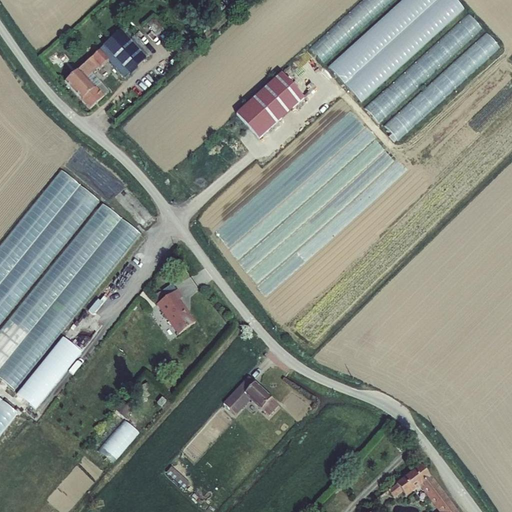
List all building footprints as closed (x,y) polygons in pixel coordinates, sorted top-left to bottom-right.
[(364,0),(311,47),(324,62),(394,0),(364,0)] [(362,103),(467,10),(457,0),(404,0),(330,67),(362,103)] [(379,122),(485,30),(473,16),(366,108),(379,122)] [(130,40),(120,30),(103,45),(129,75),(147,59),(146,58),(130,40)] [(134,36),(130,40),(146,58),(150,54),(146,49),(152,43),(141,31),(135,37),(134,36)] [(398,141),(502,48),(489,34),(385,126),(398,141)] [(90,110),(104,96),(95,87),(94,88),(85,79),(92,73),(98,68),(100,70),(102,68),(102,67),(109,61),(100,49),(64,82),(90,110)] [(305,99),(282,72),(236,114),(259,139),(305,99)] [(95,87),(104,96),(110,91),(92,73),(85,79),(94,88),(95,87)] [(61,170),(0,248),(0,328),(99,200),(61,170)] [(102,203),(0,335),(0,378),(18,392),(141,233),(102,203)] [(166,298),(177,291),(172,284),(155,296),(158,300),(164,296),(166,298)] [(166,298),(156,305),(178,335),(196,323),(180,300),(183,298),(178,290),(177,291),(166,298)] [(64,337),(18,395),(38,411),(84,353),(64,337)] [(261,411),(262,410),(272,399),(249,377),(223,404),(236,417),(250,401),(261,411)] [(163,398),(158,403),(163,408),(168,402),(163,398)] [(280,406),(272,399),(262,410),(269,417),(280,406)] [(133,409),(123,401),(115,410),(125,418),(133,409)] [(139,433),(124,421),(98,451),(114,464),(139,433)] [(430,477),(421,465),(396,484),(397,485),(388,491),(394,499),(403,493),(406,497),(420,487),(438,511),(458,511),(431,476),(430,477)] [(191,485),(171,467),(167,473),(185,490),(191,485)]
